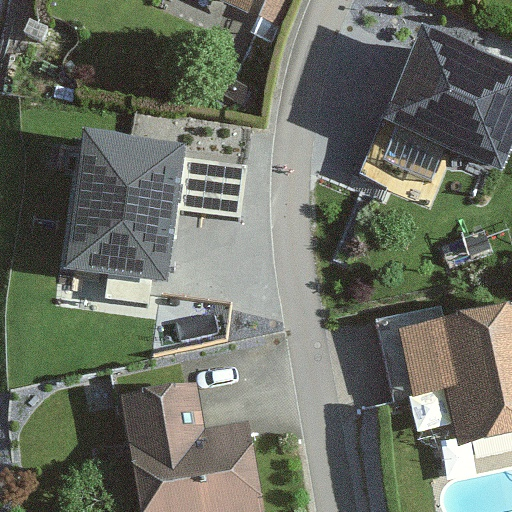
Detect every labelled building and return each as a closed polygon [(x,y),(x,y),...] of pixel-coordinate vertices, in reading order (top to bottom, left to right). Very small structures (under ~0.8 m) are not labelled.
[(218,0),(246,13),(252,0),(218,0)] [(386,139),(511,169),(511,62),(410,38),(386,139)] [(110,273),(105,303),(146,309),(150,281),(168,284),(178,218),(235,226),(243,170),(181,161),(184,145),(86,131),(66,266),(110,273)] [(446,386),(458,440),(511,427),(511,306),(441,322),(438,308),(382,320),(398,397),(446,386)] [(123,400),(138,511),(261,511),(250,424),(207,430),(201,389),(123,400)]
